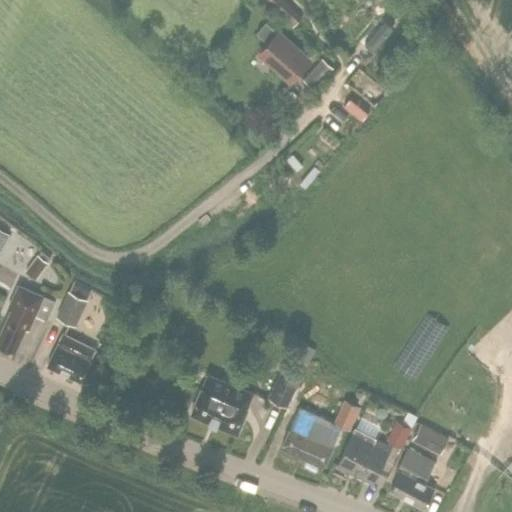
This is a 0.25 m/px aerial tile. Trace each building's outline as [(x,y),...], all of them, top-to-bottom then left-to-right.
[(304,15),(287,0),(265,0),(294,26),(304,15)] [(387,18),(363,42),(373,52),(397,28),(387,18)] [(266,21),(256,32),(268,43),(260,52),(291,79),(308,59),(266,21)] [(333,68),(321,57),(302,78),(314,89),(333,68)] [(374,105),(387,91),(359,68),(346,82),(374,105)] [(0,249),(9,233),(0,228),(0,249)] [(41,249),(24,271),(35,279),(51,257),(41,249)] [(75,325),(87,299),(92,288),(74,279),(69,291),(57,316),(75,325)] [(47,320),(55,300),(18,284),(8,307),(11,308),(0,333),(0,342),(15,349),(25,327),(28,329),(34,314),(47,320)] [(90,360),(95,349),(63,333),(59,342),(58,342),(47,365),(80,380),(90,360)] [(286,406),(302,373),(284,365),(269,397),(286,406)] [(247,407),(253,392),(234,384),(234,386),(207,375),(202,388),(201,387),(191,412),(237,432),(248,407),(247,407)] [(351,430),(361,408),(344,400),(334,422),(351,430)] [(401,447),(417,416),(403,409),(396,405),(391,418),(397,420),(387,440),(401,447)] [(323,466),(336,436),(294,417),(281,447),(323,466)] [(432,423),(429,427),(420,423),(412,438),(440,452),(448,437),(443,435),(446,430),(432,423)] [(374,482),(390,450),(374,442),(376,438),(355,427),(337,464),(374,482)] [(425,482),(436,461),(408,447),(397,468),(400,470),(390,490),(424,507),(435,487),(425,482)]
